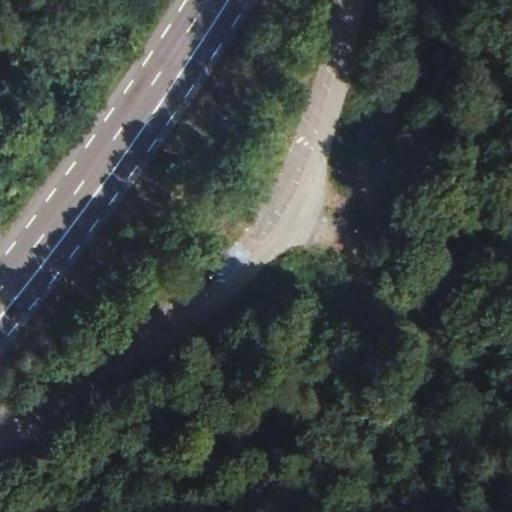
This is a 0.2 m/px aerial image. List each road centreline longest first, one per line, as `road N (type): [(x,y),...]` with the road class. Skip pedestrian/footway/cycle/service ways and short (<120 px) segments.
road 1 (track): [(0,202),(431,218)]
road 2 (primary): [(0,302),(216,0)]
road 3 (track): [(378,202),(511,119)]
road 4 (track): [(378,202),(511,234)]
